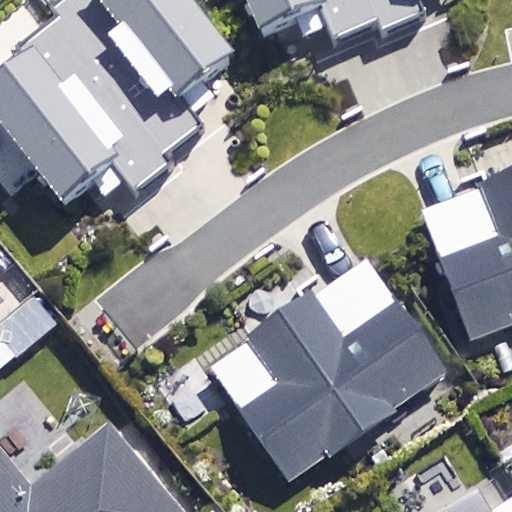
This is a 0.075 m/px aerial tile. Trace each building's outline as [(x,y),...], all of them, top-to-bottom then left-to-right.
[(194,0),(110,0),(87,19),(185,142),(260,82),(194,0)] [(325,39),(310,0),(245,0),(268,60),(325,39)] [(452,0),(391,0),(399,21),(452,0)] [(140,178),(42,55),(0,89),(0,147),(70,235),(140,178)] [(482,236),(462,203),(411,234),(431,267),(482,236)] [(511,280),(483,298),(511,347),(511,280)] [(511,347),(483,298),(450,317),(493,388),(511,376),(511,347)] [(345,358),(316,314),(218,379),(294,495),(448,394),(401,321),(345,358)] [(34,500),(0,457),(0,511),(170,511),(112,438),(34,500)]
